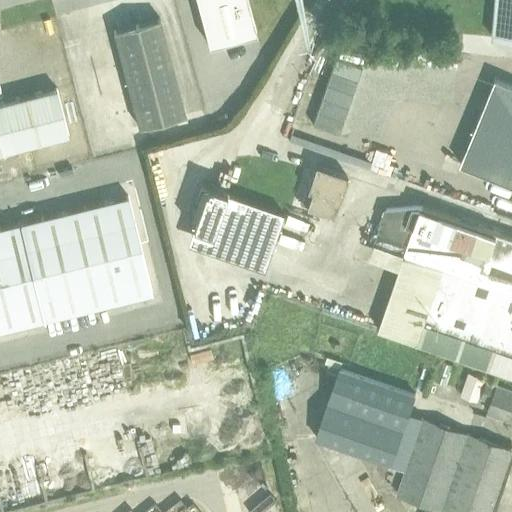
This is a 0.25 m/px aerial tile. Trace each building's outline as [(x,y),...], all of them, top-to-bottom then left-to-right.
[(255,32),(246,0),(196,0),(208,44),(255,32)] [(511,0),(496,0),(492,38),(511,39),(511,0)] [(159,18),(113,30),(138,126),(185,114),(159,18)] [(338,132),(361,66),(335,57),(311,123),(338,132)] [(511,84),(495,78),(460,163),(511,184),(511,84)] [(0,101),(0,151),(68,135),(56,87),(0,101)] [(330,214),(344,175),(313,164),(299,203),(330,214)] [(268,254),(283,212),(206,185),(192,227),(268,254)] [(127,196),(105,201),(117,249),(139,244),(127,196)] [(84,206),(96,255),(117,249),(105,201),(84,206)] [(511,374),(511,236),(419,204),(386,207),(373,244),(439,267),(413,341),(511,374)] [(84,206),(63,211),(75,260),(87,308),(108,303),(96,255),(84,206)] [(63,211),(41,217),(53,265),(75,260),(63,211)] [(41,217),(20,222),(32,270),(53,265),(41,217)] [(20,222),(0,226),(0,235),(10,276),(32,270),(20,222)] [(0,278),(10,276),(0,235),(0,278)] [(139,244),(117,249),(129,298),(151,292),(139,244)] [(96,255),(108,303),(129,298),(117,249),(96,255)] [(75,260),(53,265),(32,270),(44,319),(87,308),(75,260)] [(32,270),(10,276),(22,324),(44,319),(32,270)] [(10,276),(0,278),(0,327),(1,329),(22,324),(10,276)] [(419,364),(417,373),(427,377),(430,367),(419,364)] [(404,472),(423,418),(408,413),(414,394),(340,368),(315,442),(404,472)] [(469,371),(461,393),(478,399),(486,376),(469,371)] [(511,419),(511,388),(487,380),(481,396),(491,399),(487,411),(511,419)] [(511,448),(468,434),(441,511),(493,511),(511,459),(511,448)]
